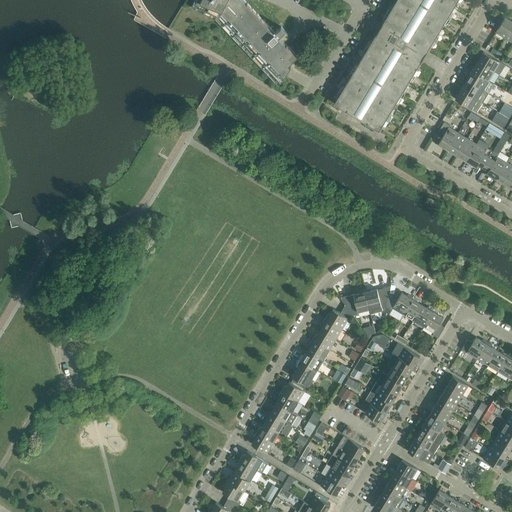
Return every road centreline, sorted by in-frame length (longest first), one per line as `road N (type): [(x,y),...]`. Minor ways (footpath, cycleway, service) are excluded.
road 1 (residential): [(192,511),(339,277),(382,265),(464,310)]
road 2 (residential): [(511,214),(410,152),(407,141),(496,0)]
road 3 (residential): [(384,442),(464,310)]
